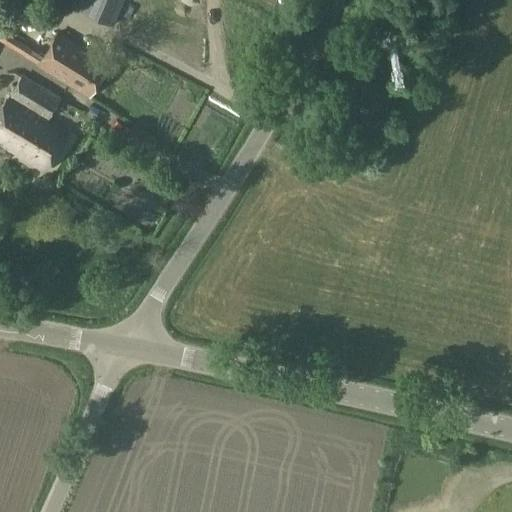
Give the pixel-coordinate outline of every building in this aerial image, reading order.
[(86,0),(81,12),(112,25),(122,0),(86,0)] [(37,65),(89,97),(108,65),(57,33),(37,65)] [(22,75),(10,97),(9,97),(0,112),(0,144),(12,152),(35,113),(29,109),(42,87),(22,75)] [(352,81),(332,131),(367,146),(388,96),(352,81)] [(35,113),(12,152),(43,171),(67,132),(48,121),(61,98),(42,87),(29,109),(35,113)]
